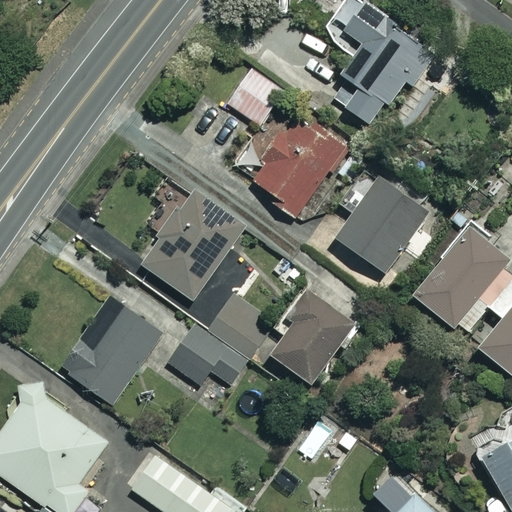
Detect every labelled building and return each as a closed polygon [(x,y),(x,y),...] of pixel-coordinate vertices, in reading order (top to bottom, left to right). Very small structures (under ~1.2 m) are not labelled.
[(435,50),(360,0),(342,0),(316,39),(349,61),(326,95),(373,127),(405,80),(412,85),(435,50)] [(281,91),(250,70),(227,104),(258,125),(281,91)] [(301,220),(352,138),(300,105),(249,187),(301,220)] [(427,213),(365,169),(340,204),(353,214),(334,240),(382,275),(427,213)] [(242,230),(192,194),(140,266),(191,302),(242,230)] [(498,318),(472,350),(511,381),(511,282),(509,280),(511,276),(511,262),(466,225),(407,298),(460,340),(486,309),(498,318)] [(351,324),(308,295),(267,356),(309,385),(351,324)] [(165,335),(110,296),(58,370),(114,409),(165,335)] [(248,361),(190,325),(167,363),(201,384),(209,371),(233,386),(248,361)] [(106,442),(30,388),(0,430),(0,475),(51,511),(72,511),(87,491),(76,484),(106,442)] [(347,428),(325,412),(295,452),(317,468),(347,428)] [(511,511),(511,433),(476,454),(509,511),(511,511)] [(225,511),(149,459),(126,493),(153,511),(225,511)] [(430,511),(410,495),(392,511),(430,511)]
